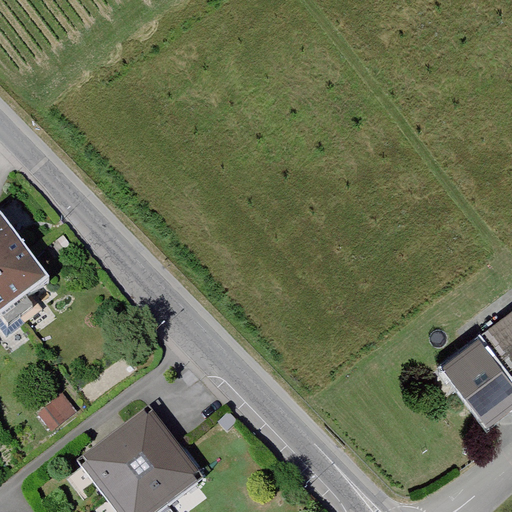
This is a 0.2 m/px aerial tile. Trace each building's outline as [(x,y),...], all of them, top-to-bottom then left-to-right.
[(0,216),(0,322),(52,283),(0,216)] [(511,311),(472,342),(511,395),(511,311)] [(511,395),(472,342),(435,370),(479,425),(511,400),(511,395)] [(65,395),(40,411),(51,429),(77,413),(65,395)] [(153,409),(82,463),(118,511),(166,511),(207,481),(153,409)]
